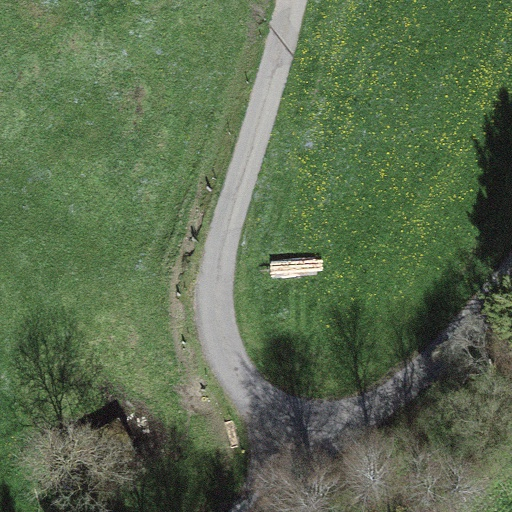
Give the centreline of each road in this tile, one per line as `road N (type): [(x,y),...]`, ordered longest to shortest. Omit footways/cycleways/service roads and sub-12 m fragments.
road 1 (unclassified): [(294,0),(213,291),(222,350),(260,405),(284,422)]
road 2 (unclassified): [(284,422),(330,422),(394,397),(431,367),(511,272)]
